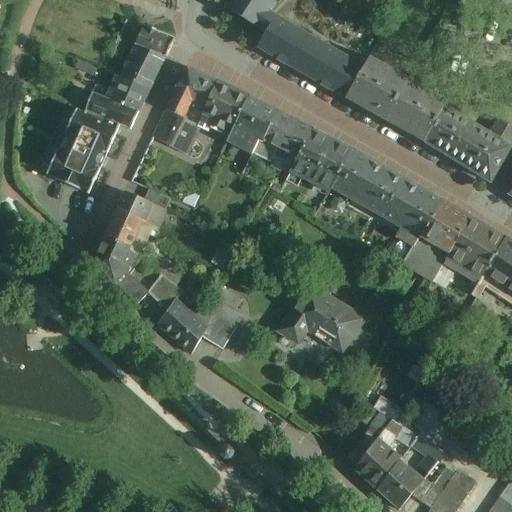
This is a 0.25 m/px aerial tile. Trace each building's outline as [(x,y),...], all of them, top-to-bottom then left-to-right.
[(232,0),(227,9),(257,29),(267,13),(275,0),(232,0)] [(387,0),(361,0),(358,6),(377,17),(387,0)] [(363,68),(267,13),(257,29),(265,34),(257,49),(345,99),(363,68)] [(143,27),(128,21),(128,20),(126,20),(126,21),(126,22),(119,38),(118,38),(118,40),(127,43),(134,46),(144,27),(143,26),(143,27)] [(175,40),(156,32),(156,31),(149,29),(144,27),(134,46),(166,58),(175,40)] [(127,43),(118,40),(112,53),(121,57),(127,43)] [(166,58),(134,46),(119,78),(150,90),(166,58)] [(447,102),(369,59),(363,68),(345,99),(424,143),(444,107),(447,102)] [(217,83),(187,69),(166,111),(183,119),(183,120),(192,102),(206,108),(217,83)] [(119,78),(118,77),(110,94),(95,88),(92,94),(139,113),(140,113),(150,90),(119,78)] [(248,98),(217,83),(206,108),(202,115),(214,121),(210,129),(221,134),(225,126),(233,130),(248,98)] [(139,113),(92,94),(85,115),(77,111),(76,110),(76,111),(76,112),(47,175),(46,176),(47,177),(88,195),(89,195),(89,194),(120,126),(130,130),(130,131),(131,131),(131,130),(139,113)] [(278,112),(248,98),(233,130),(227,142),(252,155),(254,150),(258,140),(262,142),(278,112)] [(488,134),(444,107),(424,143),(490,184),(511,148),(510,147),(488,134)] [(183,119),(166,111),(153,138),(169,147),(183,119)] [(313,131),(278,112),(262,142),(258,140),(254,150),(271,158),(276,148),(290,155),(282,170),(289,173),(313,131)] [(183,120),(183,119),(169,147),(186,156),(199,127),(183,120)] [(511,144),(511,127),(497,120),(488,134),(510,147),(511,144)] [(353,151),(313,131),(289,173),(289,174),(285,182),(297,188),(301,180),(328,193),(330,189),(353,151)] [(442,201),(353,151),(330,189),(402,230),(396,238),(414,248),(442,201)] [(170,200),(149,191),(144,202),(152,205),(165,210),(170,200)] [(144,202),(126,194),(106,237),(130,247),(141,222),(144,224),(152,205),(144,202)] [(414,248),(403,266),(432,283),(445,260),(470,218),(442,201),(414,248)] [(506,239),(470,218),(445,260),(480,282),(505,239),(506,239)] [(130,247),(106,237),(95,265),(115,285),(126,273),(128,270),(124,266),(129,251),(132,253),(134,249),(130,247)] [(511,243),(505,239),(480,282),(479,284),(511,305),(511,243)] [(46,279),(66,299),(72,292),(74,288),(74,285),(73,279),(72,269),(72,264),(72,260),(66,256),(58,256),(52,259),(49,268),(51,277),(48,277),(46,279)] [(170,266),(155,256),(148,265),(162,276),(169,267),(170,266)] [(183,278),(169,267),(162,276),(162,277),(176,288),(183,278)] [(149,293),(126,273),(115,285),(137,305),(148,294),(149,293)] [(176,288),(162,277),(149,293),(148,294),(168,313),(169,313),(181,292),(176,288)] [(365,320),(309,286),(277,332),(298,345),(307,332),(342,354),(365,320)] [(181,292),(169,313),(168,313),(158,326),(190,354),(200,337),(212,317),(205,311),(197,321),(185,309),(192,301),(181,292)] [(477,299),(471,296),(464,307),(470,311),(477,299)] [(212,300),(205,311),(212,317),(200,337),(222,352),(242,319),(212,300)] [(402,413),(369,392),(363,403),(391,421),(396,424),(402,413)] [(378,439),(357,467),(354,470),(377,492),(400,462),(401,460),(389,450),(397,438),(411,447),(418,438),(396,424),(391,421),(378,439)] [(368,431),(347,460),(357,467),(378,439),(368,431)] [(445,455),(418,438),(411,447),(427,458),(419,469),(428,476),(445,455)] [(222,449),(220,451),(221,457),(224,460),(230,459),(230,458),(232,456),(232,449),(227,446),(224,447),(222,449)] [(423,482),(400,462),(377,492),(399,511),(423,482)] [(446,468),(433,486),(442,493),(455,475),(446,468)] [(430,510),(428,511),(455,511),(474,485),(456,473),(455,475),(442,493),(430,510)] [(433,486),(424,480),(423,482),(412,498),(430,510),(442,493),(433,486)] [(511,511),(511,480),(489,511),(511,511)]
